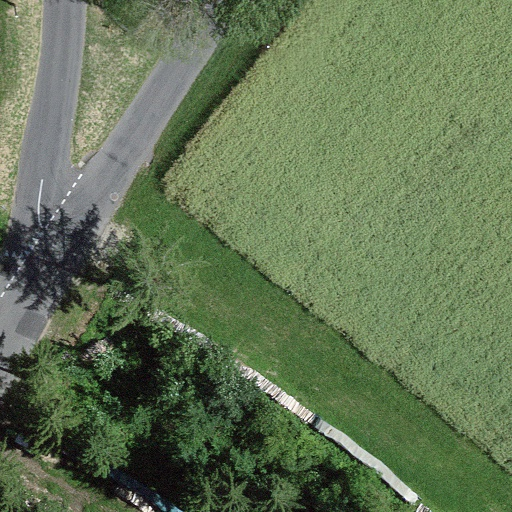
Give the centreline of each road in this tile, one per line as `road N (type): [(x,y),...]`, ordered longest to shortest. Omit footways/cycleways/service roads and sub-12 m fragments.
road 1 (unclassified): [(24,291),(241,0)]
road 2 (unclassified): [(66,0),(74,46),(24,291)]
